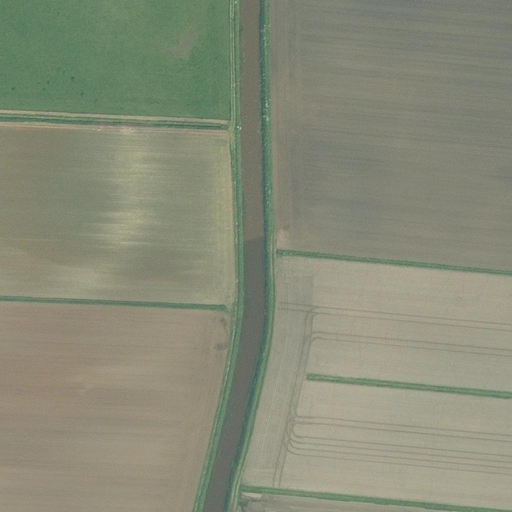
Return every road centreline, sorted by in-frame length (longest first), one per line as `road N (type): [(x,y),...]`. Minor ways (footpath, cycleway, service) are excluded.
road 1 (track): [(194,511),(236,303),(229,0)]
road 2 (track): [(229,511),(267,326),(265,0)]
